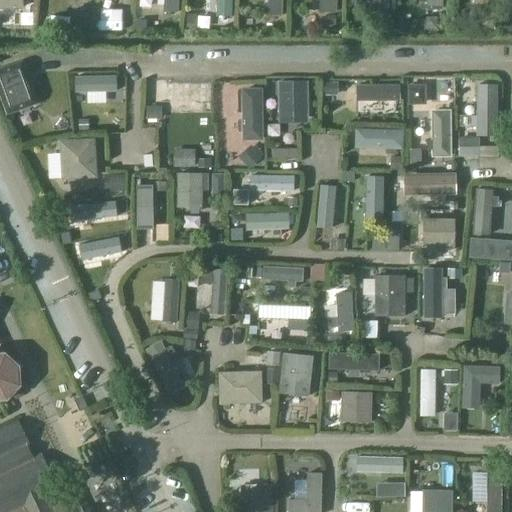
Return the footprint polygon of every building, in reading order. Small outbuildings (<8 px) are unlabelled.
[(0,0),(0,8),(22,8),(21,0),(0,0)] [(83,0),(94,24),(120,12),(114,0),(83,0)] [(174,0),(159,0),(161,26),(176,26),(174,0)] [(229,31),(230,0),(210,0),(210,30),(229,31)] [(441,8),(441,0),(420,0),(421,2),(427,2),(427,8),(441,8)] [(21,64),(0,71),(0,88),(8,112),(35,102),(21,64)] [(106,89),(106,121),(120,121),(120,76),(76,77),(77,89),(106,89)] [(278,82),(279,114),(307,113),(307,82),(278,82)] [(165,84),(165,99),(191,99),(191,107),(201,107),(201,99),(208,99),(208,84),(165,84)] [(471,116),(471,126),(476,126),(476,136),(496,136),(497,86),(476,85),(476,116),(471,116)] [(242,120),(238,120),(238,132),(242,132),(242,140),(262,140),(262,89),(241,89),(242,120)] [(431,140),(426,140),(426,150),(431,150),(432,157),(450,157),(450,111),(431,111),(431,140)] [(165,124),(189,125),(189,113),(165,113),(165,124)] [(356,129),(355,148),(402,149),(402,131),(356,129)] [(94,139),(59,141),(62,180),(97,178),(94,139)] [(177,174),(177,207),(201,207),(201,190),(207,190),(207,174),(177,174)] [(403,195),(455,195),(455,174),(403,175),(403,195)] [(283,189),(292,189),(292,177),(251,177),(251,189),(276,189),(276,195),(283,195),(283,189)] [(138,185),(138,229),(153,229),(153,185),(138,185)] [(491,197),(492,191),(476,190),(472,234),(489,235),(491,207),(496,207),(497,198),(491,197)] [(410,201),(410,211),(449,210),(449,200),(410,201)] [(117,217),(116,202),(71,206),(72,221),(117,217)] [(316,239),(332,240),(333,202),(317,202),(316,239)] [(280,229),(288,229),(288,213),(247,215),(248,230),(272,230),(272,235),(280,235),(280,229)] [(454,247),(454,220),(423,220),(423,246),(454,247)] [(118,238),(78,246),(81,260),(121,252),(118,238)] [(263,267),(263,279),(288,281),(288,287),(294,288),(295,281),(301,281),(302,269),(263,267)] [(213,269),(213,270),(201,269),(200,283),(212,284),(210,314),(224,315),(227,271),(213,269)] [(405,276),(375,276),(374,316),(404,316),(405,276)] [(325,298),(325,279),(307,279),(307,297),(325,298)] [(338,332),(353,331),(351,293),(336,294),(337,318),(331,318),(331,327),(337,327),(338,332)] [(178,336),(177,299),(160,299),(162,336),(178,336)] [(303,321),(303,309),(262,307),(261,318),(288,320),(287,328),(296,328),(296,321),(303,321)] [(0,400),(8,400),(22,386),(21,366),(8,354),(0,338),(0,400)] [(165,349),(161,342),(146,349),(169,394),(184,386),(168,356),(174,353),(170,346),(165,349)] [(313,356),(283,353),(279,393),(308,396),(313,356)] [(329,353),(328,369),(348,370),(348,376),(359,377),(359,370),(378,371),(378,355),(329,353)] [(498,383),(499,368),(464,367),(462,408),(478,409),(479,383),(498,383)] [(219,404),(261,403),(261,372),(219,373),(219,404)] [(433,384),(418,384),(419,432),(434,432),(433,384)] [(370,422),(370,393),(342,392),(341,421),(370,422)] [(54,511),(48,497),(57,493),(40,456),(32,460),(25,446),(28,445),(18,423),(0,431),(0,511),(54,511)] [(486,511),(500,511),(501,472),(487,472),(487,489),(481,489),(481,501),(487,501),(486,511)] [(319,511),(321,474),(307,473),(306,500),(289,500),(288,511),(319,511)] [(380,498),(380,510),(395,510),(395,485),(353,483),(352,497),(380,498)] [(272,511),(271,484),(240,485),(241,511),(272,511)] [(451,511),(452,491),(422,490),(421,511),(451,511)]
